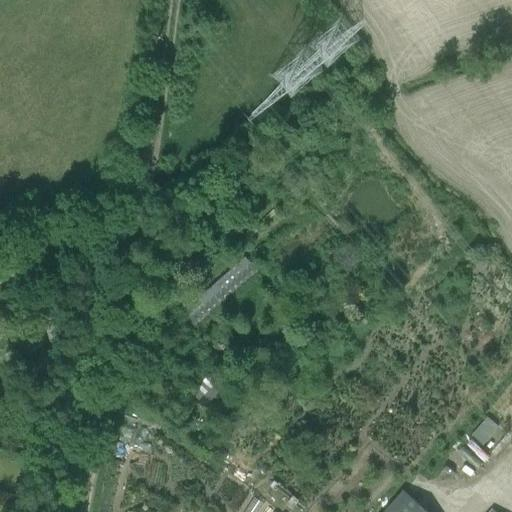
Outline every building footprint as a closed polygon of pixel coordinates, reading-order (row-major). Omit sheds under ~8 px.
[(244,257),(183,312),(194,325),(255,270),(244,257)] [(61,323),(52,326),(56,341),(65,339),(61,323)] [(54,356),(45,369),(52,374),(61,361),(54,356)] [(208,372),(190,393),(204,406),(223,385),(208,372)] [(142,469),(156,423),(126,414),(112,459),(142,469)] [(0,491),(0,511),(3,511),(13,511),(18,496),(0,491)] [(425,511),(403,492),(383,511),(425,511)]
